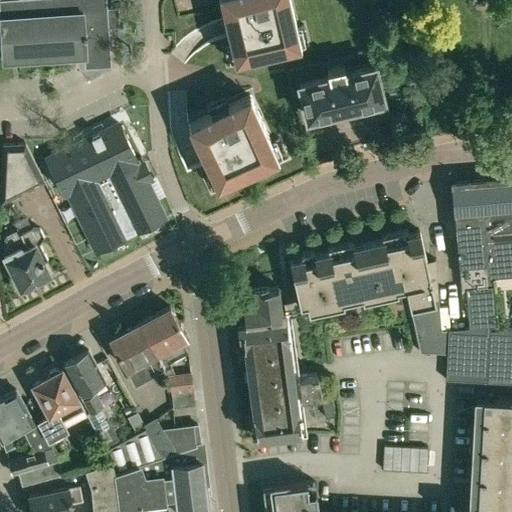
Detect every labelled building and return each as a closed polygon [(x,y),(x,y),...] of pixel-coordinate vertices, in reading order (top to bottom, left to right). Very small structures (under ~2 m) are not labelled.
[(0,0),(0,22),(2,59),(84,54),(84,65),(109,64),(107,24),(111,24),(110,8),(105,9),(104,0),(0,0)] [(300,43),(290,0),(219,0),(233,59),(300,43)] [(328,75),(299,82),(307,115),(382,98),(374,64),(345,71),(344,64),(327,68),(328,75)] [(188,122),(205,161),(216,184),(278,156),(250,94),(188,122)] [(138,163),(118,121),(46,156),(63,192),(67,190),(95,249),(124,235),(123,233),(133,228),(135,230),(164,216),(145,178),(150,176),(142,161),(138,163)] [(24,141),(1,142),(0,171),(0,201),(44,180),(24,141)] [(511,174),(450,181),(461,287),(464,286),(468,326),(447,328),(446,352),(445,378),(487,380),(490,325),(496,324),(490,276),(511,273),(511,174)] [(31,226),(25,215),(14,221),(18,228),(4,235),(4,254),(3,254),(20,287),(39,278),(41,281),(49,277),(47,274),(49,272),(43,259),(47,257),(39,241),(42,234),(38,226),(31,226)] [(309,310),(344,302),(343,299),(362,295),(363,298),(398,291),(397,287),(406,285),(420,350),(446,352),(447,328),(441,329),(434,265),(427,267),(419,230),(408,232),(408,228),(382,234),(383,238),(354,244),(354,240),(328,246),(329,249),(315,252),(315,248),(301,251),(302,255),(290,258),(300,303),(307,302),(309,310)] [(278,284),(254,287),(256,300),(243,302),(245,320),(241,320),(256,436),(276,433),(277,433),(301,430),(285,306),(281,306),(278,284)] [(169,305),(139,321),(164,368),(170,365),(168,360),(186,351),(180,339),(186,336),(169,305)] [(154,373),(164,368),(139,321),(109,336),(134,383),(154,373)] [(88,413),(105,448),(119,441),(106,416),(100,405),(102,405),(91,385),(104,378),(88,349),(63,362),(90,412),(88,413)] [(61,366),(32,382),(48,413),(38,419),(38,421),(48,438),(67,428),(62,419),(83,407),(61,366)] [(164,373),(165,373),(169,391),(192,388),(190,370),(164,373)] [(317,371),(299,373),(301,395),(321,392),(326,416),(336,415),(330,390),(322,392),(317,371)] [(16,388),(0,396),(0,435),(2,439),(5,449),(19,441),(15,433),(23,429),(33,450),(7,458),(11,473),(58,461),(38,421),(34,423),(16,388)] [(511,511),(511,397),(482,396),(476,395),(470,508),(450,506),(449,511),(318,511),(315,488),(313,488),(314,490),(307,491),(306,479),(262,485),(265,511),(511,511)] [(161,455),(146,426),(119,441),(105,448),(109,459),(113,466),(134,464),(161,455)] [(204,511),(204,505),(209,505),(201,441),(184,447),(161,454),(161,455),(165,461),(134,464),(113,466),(117,511),(135,511),(134,505),(145,504),(146,507),(165,505),(165,501),(176,500),(177,511),(204,511)] [(407,445),(403,444),(383,443),(381,466),(426,469),(427,446),(407,445)] [(117,511),(113,466),(109,459),(87,466),(93,484),(95,511),(117,511)] [(58,461),(18,472),(21,484),(62,474),(58,461)] [(66,511),(73,511),(70,500),(81,498),(78,483),(67,486),(67,485),(28,493),(31,511),(66,511)]
